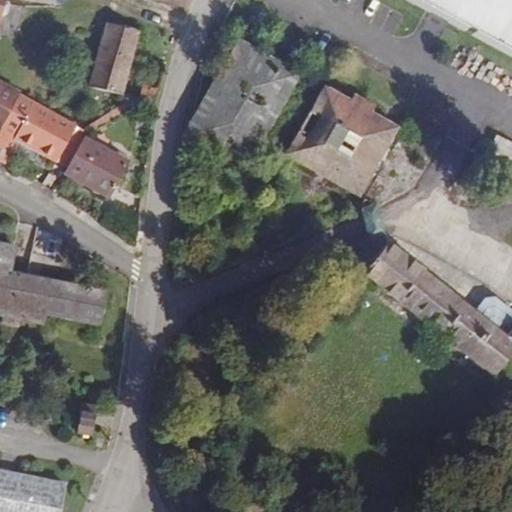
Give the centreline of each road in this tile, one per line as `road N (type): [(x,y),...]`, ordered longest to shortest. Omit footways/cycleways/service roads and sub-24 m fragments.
road 1 (unclassified): [(204,0),(166,128),(152,270)]
road 2 (unclassified): [(152,270),(113,507)]
road 3 (unclassified): [(152,270),(0,191)]
